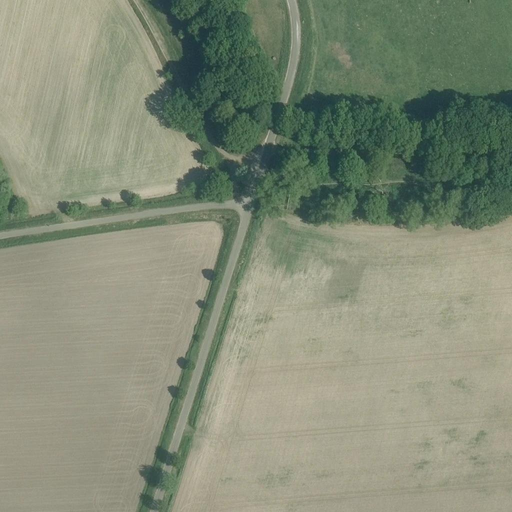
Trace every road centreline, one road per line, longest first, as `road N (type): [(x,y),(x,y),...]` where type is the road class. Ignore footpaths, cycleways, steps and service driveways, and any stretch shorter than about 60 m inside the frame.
road 1 (unclassified): [(154,511),(251,203)]
road 2 (unclassified): [(0,236),(251,203)]
road 3 (unclassified): [(251,203),(294,56),(291,0)]
